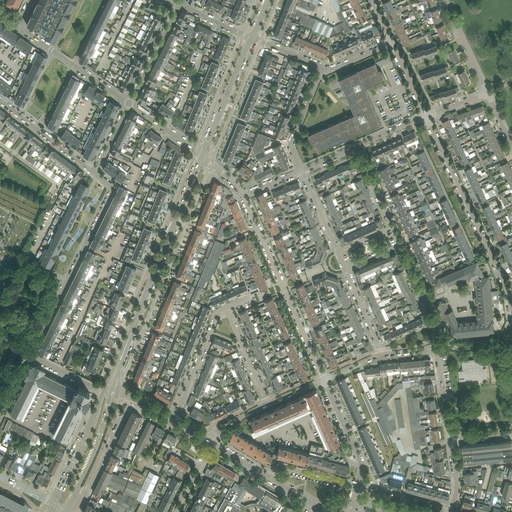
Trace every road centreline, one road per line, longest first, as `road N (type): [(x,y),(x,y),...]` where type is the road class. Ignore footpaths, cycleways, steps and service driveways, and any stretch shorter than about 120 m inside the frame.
road 1 (residential): [(511,311),(427,115)]
road 2 (residential): [(30,357),(111,187),(93,173)]
road 3 (tertiary): [(124,349),(201,156)]
road 4 (residential): [(323,378),(243,196)]
road 5 (residential): [(18,26),(129,103)]
road 6 (tertiary): [(201,156),(251,37)]
road 7 (residential): [(173,418),(225,308)]
road 8 (tertiary): [(102,393),(53,503)]
